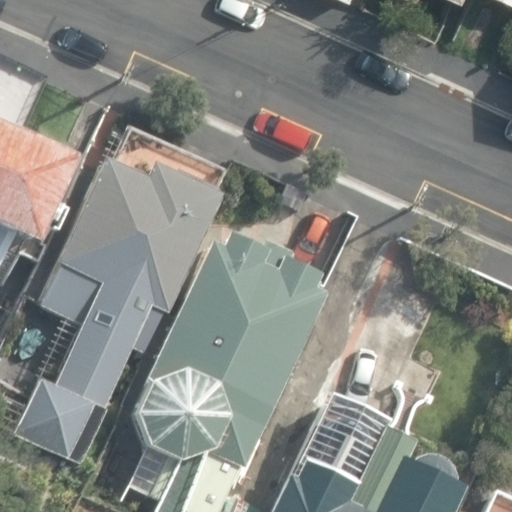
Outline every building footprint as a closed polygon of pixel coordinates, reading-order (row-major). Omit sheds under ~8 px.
[(0,116),(22,63),(0,54),(0,116)] [(70,153),(0,125),(0,262),(38,238),(70,153)] [(135,171),(92,152),(29,299),(73,318),(46,381),(28,373),(4,430),(76,461),(145,302),(159,308),(211,188),(141,158),(135,171)] [(208,242),(199,238),(122,408),(132,439),(167,455),(198,442),(233,458),(317,275),(214,229),(208,242)] [(438,511),(456,472),(365,432),(342,486),(285,461),(262,511),(438,511)]
